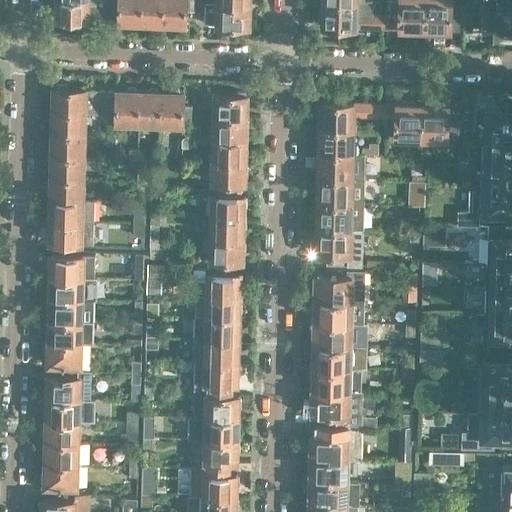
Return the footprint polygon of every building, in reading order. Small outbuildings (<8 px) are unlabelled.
[(102,17),(102,0),(54,0),(54,15),(56,15),(55,18),(57,18),(57,20),(69,21),(69,19),(88,19),(88,16),(102,17)] [(120,0),(102,0),(102,17),(119,18),(120,0)] [(141,22),(142,0),(120,0),(119,18),(119,21),(128,21),(131,23),(136,23),(139,21),(141,22)] [(164,22),(164,0),(142,0),(141,22),(150,22),(153,24),(158,24),(161,22),(164,22)] [(186,23),(186,10),(186,0),(164,0),(164,22),(172,23),(174,25),(180,25),(183,23),(186,23)] [(194,10),(194,0),(186,0),(186,10),(194,10)] [(356,12),(356,1),(335,0),(323,0),(324,8),(321,8),(321,20),(323,20),(323,25),(341,25),(341,28),(353,29),(353,26),(382,27),(382,13),(382,5),(375,5),(375,13),(356,12)] [(424,28),(425,0),(399,0),(399,15),(388,15),(388,27),(404,28),(404,30),(417,31),(417,28),(424,28)] [(463,28),(464,21),(463,3),(451,2),(451,0),(425,0),(424,28),(434,29),(434,31),(446,32),(446,29),(451,29),(451,28),(463,28)] [(511,2),(473,1),(473,6),(484,6),(483,30),(485,30),(485,32),(502,32),(502,30),(511,30),(511,2)] [(249,26),(250,4),(218,2),(206,2),(205,23),(217,23),(217,25),(238,25),(238,28),(248,29),(248,26),(249,26)] [(105,110),(106,90),(86,89),(86,88),(67,87),(68,85),(56,84),(55,86),(54,86),(54,90),(52,90),(51,105),(53,105),(53,108),(105,110)] [(138,121),(140,90),(137,90),(135,87),(129,87),(126,89),(117,89),(117,91),(106,90),(105,110),(105,113),(117,113),(117,121),(138,121)] [(160,122),(162,91),(159,90),(156,88),(151,88),(148,90),(140,90),(138,121),(160,122)] [(171,91),(162,91),(160,122),(183,123),(183,117),(184,105),(184,91),(181,91),(179,89),(173,89),(171,91)] [(215,103),(214,114),(214,115),(247,116),(248,94),(246,94),(246,91),(237,90),(236,93),(215,92),(215,94),(212,94),(212,103),(215,103)] [(321,117),(321,126),(362,127),(362,114),(378,115),(378,103),(321,101),(321,105),(318,105),(318,117),(321,117)] [(421,137),(422,104),(414,104),(414,101),(402,101),(401,104),(384,103),(384,135),(395,135),(395,136),(421,137)] [(431,105),(422,104),(421,137),(446,138),(447,132),(458,132),(459,111),(448,111),(448,105),(444,105),(444,102),(432,102),(431,105)] [(466,136),(486,136),(511,136),(511,109),(502,110),(502,106),(475,106),(475,109),(465,108),(465,112),(467,112),(466,136)] [(85,112),(105,113),(105,110),(53,108),(53,117),(51,120),(51,125),(53,128),(53,131),(85,131),(85,112)] [(247,125),(247,116),(214,115),(213,137),(246,138),(246,135),(248,133),(249,127),(247,125)] [(362,128),(362,127),(321,126),(320,130),(318,130),(317,142),(320,142),(320,152),(353,153),(355,153),(356,129),(362,128)] [(84,153),(85,131),(53,131),(52,139),(50,142),(50,147),(52,150),(52,153),(84,153)] [(112,133),(107,133),(107,144),(115,144),(115,136),(112,133)] [(190,148),(190,136),(185,136),(180,140),(180,148),(190,148)] [(511,136),(486,136),(486,143),(480,143),(479,161),(511,161),(511,136)] [(246,147),(246,138),(213,137),(213,159),(246,160),(246,157),(248,155),(248,149),(246,147)] [(370,153),(378,153),(379,142),(372,142),(370,144),(370,153)] [(129,148),(128,160),(136,160),(137,148),(129,148)] [(146,148),(137,148),(136,160),(146,160),(146,148)] [(159,149),(159,159),(159,160),(167,159),(167,149),(159,149)] [(421,150),(421,163),(426,163),(430,163),(431,151),(421,150)] [(352,177),(353,153),(320,152),(320,155),(317,155),(317,167),(319,167),(319,176),(352,177)] [(84,176),(84,153),(52,153),(52,161),(50,164),(49,169),(51,172),(51,175),(84,176)] [(245,169),(246,160),(213,159),(212,181),(241,182),(245,182),(245,179),(247,177),(247,171),(245,169)] [(472,161),(459,161),(459,170),(472,170),(472,161)] [(511,161),(479,161),(479,187),(511,187),(511,161)] [(137,167),(137,178),(146,178),(146,167),(137,167)] [(83,198),(84,176),(51,175),(51,183),(49,186),(49,191),(51,194),(51,197),(83,198)] [(365,177),(352,177),(319,176),(319,180),(316,180),(316,192),(319,192),(319,201),(352,202),(364,202),(365,177)] [(146,190),(146,178),(137,178),(137,189),(146,190)] [(161,179),(151,179),(151,191),(160,191),(161,179)] [(240,193),(241,182),(212,181),(211,192),(240,193)] [(511,187),(479,187),(478,204),(484,204),(484,212),(511,212),(511,187)] [(160,204),(160,191),(151,191),(150,203),(160,204)] [(240,193),(211,192),(203,192),(203,214),(211,215),(244,216),(244,207),(246,205),(247,199),(245,197),(245,193),(240,193)] [(94,198),(83,198),(51,197),(51,205),(48,208),(48,213),(50,216),(50,219),(93,220),(94,198)] [(146,201),(145,201),(136,200),(135,222),(145,222),(146,201)] [(364,202),(352,202),(319,201),(318,205),(316,205),(315,217),(318,217),(318,226),(363,228),(364,202)] [(456,208),(455,223),(455,225),(478,225),(478,209),(456,208)] [(244,219),(244,216),(211,215),(210,237),(244,238),(244,228),(246,227),(246,221),(244,219)] [(410,218),(410,229),(419,229),(420,218),(410,218)] [(93,242),(93,220),(50,219),(50,227),(48,229),(48,235),(50,238),(50,241),(56,241),(56,244),(78,245),(78,242),(93,242)] [(145,234),(145,222),(135,222),(135,233),(145,234)] [(423,222),(422,244),(445,245),(446,222),(423,222)] [(150,223),(149,236),(164,236),(164,224),(150,223)] [(363,265),(363,228),(318,226),(318,230),(315,229),(315,242),(317,242),(317,251),(327,252),(327,264),(363,265)] [(419,241),(419,229),(410,229),(410,241),(419,241)] [(163,258),(164,236),(149,236),(148,257),(163,258)] [(511,236),(487,236),(486,261),(511,262),(511,236)] [(243,240),(244,238),(210,237),(209,259),(243,260),(243,251),(245,249),(245,243),(243,240)] [(144,253),(135,252),(134,278),(143,278),(144,253)] [(51,267),(51,275),(82,276),(95,276),(95,254),(51,253),(51,255),(49,255),(49,256),(47,258),(47,264),(49,266),(49,267),(51,267)] [(511,262),(486,261),(486,287),(511,287),(511,262)] [(175,277),(176,264),(148,262),(146,292),(155,292),(162,292),(162,277),(175,277)] [(314,297),(316,297),(352,298),(361,298),(362,285),(364,286),(364,270),(327,268),(327,274),(317,274),(316,282),(314,282),(314,297)] [(208,281),(207,293),(240,294),(240,292),(242,292),(244,289),(244,284),(242,281),(242,280),(240,280),(241,272),(208,271),(208,273),(201,273),(200,281),(208,281)] [(416,271),(407,271),(407,284),(416,284),(416,271)] [(95,276),(82,276),(51,275),(50,284),(48,286),(48,292),(50,294),(50,297),(94,298),(97,298),(97,276),(95,276)] [(422,278),(422,286),(439,286),(439,278),(422,278)] [(511,287),(486,287),(485,312),(511,312),(511,287)] [(133,289),(133,298),(143,299),(143,289),(133,289)] [(155,303),(155,292),(146,292),(146,303),(155,303)] [(240,303),(240,294),(207,293),(197,293),(196,315),(239,316),(239,314),(241,311),(242,305),(240,303)] [(94,320),(94,298),(50,297),(50,306),(48,308),(48,314),(50,316),(50,319),(81,320),(94,320)] [(361,298),(352,298),(316,297),(316,305),(314,305),(313,320),(315,320),(351,321),(362,321),(363,298),(361,298)] [(143,322),(143,300),(135,300),(135,313),(127,313),(127,321),(133,321),(142,322),(143,322)] [(406,310),(406,322),(414,322),(415,310),(406,310)] [(511,312),(485,312),(477,311),(477,322),(485,323),(485,337),(511,337),(511,312)] [(239,319),(239,316),(196,315),(195,337),(206,338),(239,338),(239,329),(241,327),(241,321),(239,319)] [(80,342),(81,320),(50,319),(49,328),(47,330),(47,336),(49,338),(49,341),(80,342)] [(351,344),(351,321),(315,320),(315,328),(313,328),(313,343),(315,343),(351,344)] [(142,332),(142,322),(133,321),(133,332),(142,332)] [(414,335),(414,322),(406,322),(406,335),(414,335)] [(155,325),(146,324),(145,324),(145,336),(154,336),(155,325)] [(443,325),(421,325),(420,346),(443,347),(443,325)] [(158,336),(154,336),(145,336),(145,348),(158,348),(158,336)] [(239,341),(239,338),(206,338),(195,337),(194,359),(238,361),(238,351),(240,349),(241,343),(239,341)] [(80,365),(80,342),(49,341),(49,350),(47,352),(46,358),(48,360),(48,363),(54,364),(54,374),(79,375),(80,370),(80,365)] [(350,367),(351,344),(315,343),(314,351),(312,351),(312,366),(314,366),(350,367)] [(443,364),(443,347),(420,346),(419,363),(443,364)] [(414,355),(405,355),(404,367),(414,367),(414,355)] [(238,362),(238,361),(194,359),(194,387),(206,388),(206,393),(232,394),(232,383),(238,383),(238,374),(240,374),(240,373),(242,371),(242,365),(240,363),(240,362),(238,362)] [(140,372),(141,360),(132,360),(131,371),(140,372)] [(511,361),(477,361),(477,386),(511,387),(511,361)] [(362,367),(350,367),(314,366),(314,373),(312,373),(311,388),(313,388),(313,389),(350,390),(362,391),(362,367)] [(413,380),(414,367),(404,367),(404,380),(413,380)] [(92,370),(80,370),(79,375),(54,374),(48,374),(48,378),(46,380),(46,386),(48,388),(47,397),(79,398),(91,398),(92,370)] [(140,382),(140,372),(131,371),(131,382),(140,382)] [(154,375),(144,375),(144,386),(154,386),(154,375)] [(153,398),(154,386),(144,386),(143,398),(153,398)] [(511,387),(477,386),(477,411),(511,412),(511,387)] [(239,394),(232,394),(206,393),(206,388),(194,387),(194,408),(195,408),(195,415),(206,416),(239,416),(239,408),(241,406),(241,400),(239,397),(239,394)] [(362,391),(350,390),(313,389),(313,396),(311,396),(311,411),(313,411),(313,412),(324,413),(324,423),(349,424),(349,422),(361,423),(362,391)] [(78,420),(79,398),(47,397),(47,400),(45,402),(45,408),(47,410),(47,419),(78,420)] [(451,401),(451,412),(465,412),(465,402),(451,401)] [(127,410),(127,421),(138,422),(139,410),(127,410)] [(511,412),(477,411),(476,437),(511,437),(511,412)] [(404,413),(404,424),(413,424),(413,413),(404,413)] [(144,414),(144,436),(153,436),(154,436),(155,415),(144,414)] [(239,420),(239,416),(206,416),(206,438),(238,439),(238,431),(240,428),(240,423),(239,420)] [(77,442),(78,420),(47,419),(47,422),(45,424),(44,430),(46,432),(46,441),(77,442)] [(138,443),(138,422),(127,421),(126,438),(120,439),(120,443),(138,443)] [(361,458),(362,423),(361,423),(349,422),(349,424),(324,423),(323,434),(312,434),(312,436),(310,436),(310,450),(312,450),(312,457),(348,458),(361,458)] [(413,438),(413,424),(404,424),(403,438),(413,438)] [(441,446),(465,447),(466,432),(442,432),(441,446)] [(152,448),(153,436),(144,436),(144,448),(152,448)] [(238,441),(238,439),(206,438),(205,460),(230,461),(237,461),(238,452),(240,449),(240,444),(238,441)] [(76,464),(77,442),(46,441),(46,443),(44,446),(44,451),(46,454),(46,463),(76,464)] [(464,463),(464,451),(431,450),(430,462),(464,463)] [(139,466),(139,453),(130,453),(130,466),(139,466)] [(347,481),(348,458),(312,457),(312,459),(310,459),(309,472),(311,472),(311,480),(347,481)] [(237,472),(230,472),(230,461),(205,460),(205,467),(193,467),(192,494),(237,495),(237,486),(239,484),(239,478),(237,476),(237,472)] [(76,486),(76,464),(46,463),(45,470),(43,470),(43,471),(41,473),(41,479),(43,482),(45,482),(45,485),(51,485),(50,498),(73,499),(73,492),(74,486),(76,486)] [(492,493),(502,493),(511,493),(511,467),(503,467),(503,465),(492,464),(492,493)] [(138,477),(139,466),(130,466),(130,476),(138,477)] [(143,466),(143,493),(152,493),(157,493),(158,466),(143,466)] [(403,470),(402,482),(411,482),(411,470),(403,470)] [(359,481),(347,481),(311,480),(311,482),(309,482),(309,495),(311,495),(310,503),(346,504),(358,504),(359,481)] [(411,495),(411,482),(402,482),(402,494),(411,495)] [(86,511),(87,493),(73,492),(73,499),(50,498),(43,498),(42,501),(40,504),(40,509),(42,511),(86,511)] [(415,492),(414,511),(429,511),(430,492),(415,492)] [(151,507),(152,493),(143,493),(142,507),(151,507)] [(236,498),(237,495),(192,494),(189,493),(188,511),(236,511),(236,508),(238,506),(238,500),(236,498)] [(511,511),(511,493),(502,493),(501,511),(511,511)] [(123,511),(137,511),(138,498),(125,498),(123,511)] [(345,511),(346,504),(310,503),(310,504),(308,504),(308,511),(345,511)]
